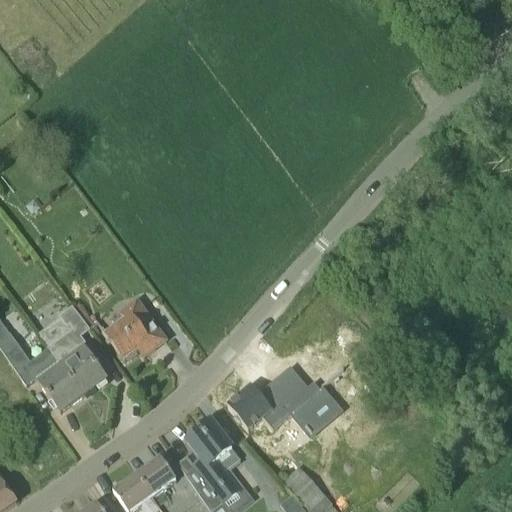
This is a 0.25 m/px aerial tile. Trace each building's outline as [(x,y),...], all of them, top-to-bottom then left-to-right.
[(40,210),(33,202),(25,209),(32,217),(40,210)] [(142,363),(167,345),(138,304),(122,316),(127,323),(106,338),(124,364),(136,356),(142,363)] [(74,310),(88,329),(93,325),(79,306),(74,310)] [(87,330),(88,329),(74,310),(59,320),(67,331),(71,329),(74,333),(47,353),(81,402),(106,384),(86,355),(90,351),(82,341),(91,334),(87,330)] [(81,402),(47,353),(27,368),(23,363),(26,361),(9,337),(0,343),(0,352),(22,384),(32,377),(39,386),(39,387),(61,417),(81,402)] [(263,404),(252,390),(228,411),(248,435),(263,422),(273,434),(295,416),(276,393),(263,404)] [(193,471),(187,463),(179,469),(208,511),(219,511),(239,497),(223,477),(229,473),(221,462),(232,453),(210,425),(186,443),(202,463),(193,471)] [(137,480),(152,501),(176,484),(161,463),(137,480)] [(284,486),(307,511),(326,511),(332,508),(332,507),(300,471),(284,486)] [(124,511),(137,511),(152,501),(137,480),(113,497),(124,511)] [(0,511),(8,511),(17,507),(0,483),(0,511)] [(302,511),(292,499),(280,508),(283,511),(302,511)]
